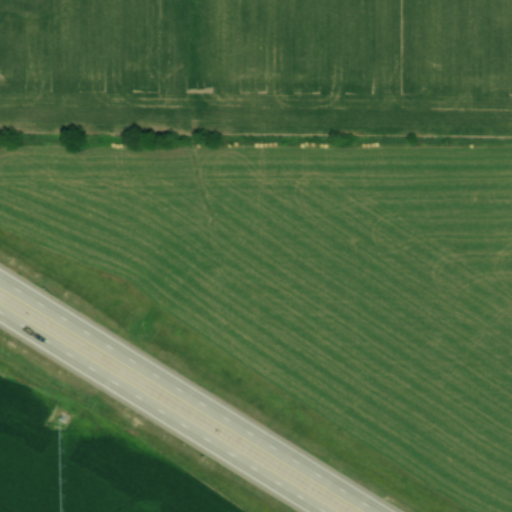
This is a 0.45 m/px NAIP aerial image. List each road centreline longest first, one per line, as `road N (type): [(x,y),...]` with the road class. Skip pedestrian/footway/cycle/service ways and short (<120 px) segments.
road 1 (trunk): [(377,511),(33,302)]
road 2 (trunk): [(12,320),(323,511)]
